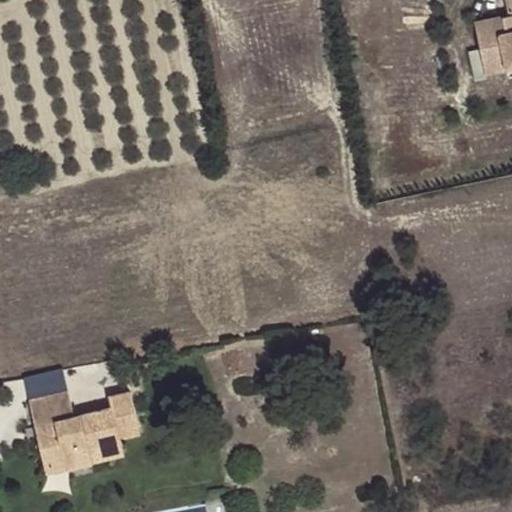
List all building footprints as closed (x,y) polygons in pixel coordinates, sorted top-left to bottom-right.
[(511,0),(503,0),(504,6),(506,17),(470,23),(479,73),(499,70),(511,67),(511,0)] [(511,67),(499,70),(501,79),(511,76),(511,67)] [(31,401),(36,427),(45,425),(47,435),(38,437),(45,465),(65,460),(66,468),(92,462),(90,454),(121,447),(142,442),(130,392),(110,396),(111,407),(73,416),(68,391),(31,401)] [(45,425),(36,427),(38,437),(47,435),(45,425)] [(123,455),(121,447),(90,454),(92,462),(123,455)] [(65,460),(45,465),(46,473),(66,468),(65,460)] [(208,511),(208,502),(134,511),(208,511)]
